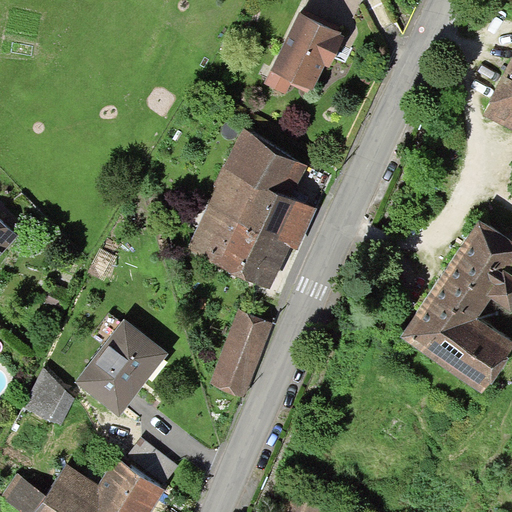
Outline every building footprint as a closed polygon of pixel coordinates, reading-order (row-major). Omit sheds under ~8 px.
[(288,72),(283,83),(303,93),(315,69),(321,56),(325,59),(328,53),(333,44),(328,42),(329,39),(292,21),(271,64),(288,72)] [(511,43),(510,42),(474,115),(511,134),(511,43)] [(321,56),(315,69),(319,71),(325,59),(321,56)] [(288,72),(271,64),(266,75),(283,83),(288,72)] [(283,83),(266,75),(259,89),(276,97),(283,83)] [(296,169),(235,136),(204,192),(210,196),(202,210),(194,206),(185,223),(193,227),(183,246),(204,257),(206,253),(228,213),(280,241),(289,226),(300,206),(281,196),(296,169)] [(228,213),(206,253),(217,259),(212,269),(224,275),(229,266),(258,282),(280,241),(228,213)] [(0,236),(8,228),(0,220),(0,236)] [(511,276),(511,269),(509,268),(504,264),(511,254),(468,224),(441,265),(394,331),(473,385),(499,348),(461,322),(479,297),(496,309),(511,285),(511,282),(509,280),(511,276)] [(202,384),(231,396),(263,322),(234,310),(202,384)] [(133,367),(151,341),(120,320),(81,377),(119,403),(135,378),(140,371),(133,367)] [(158,345),(151,341),(133,367),(140,371),(158,345)] [(499,348),(473,385),(474,385),(500,349),(499,348)] [(38,367),(1,427),(25,444),(58,389),(38,367)] [(136,511),(159,478),(132,459),(117,481),(104,472),(102,474),(70,452),(74,446),(66,441),(44,474),(18,511),(136,511)] [(0,499),(17,511),(18,511),(44,474),(23,460),(0,493),(0,499)] [(310,511),(314,502),(280,490),(272,511),(310,511)]
